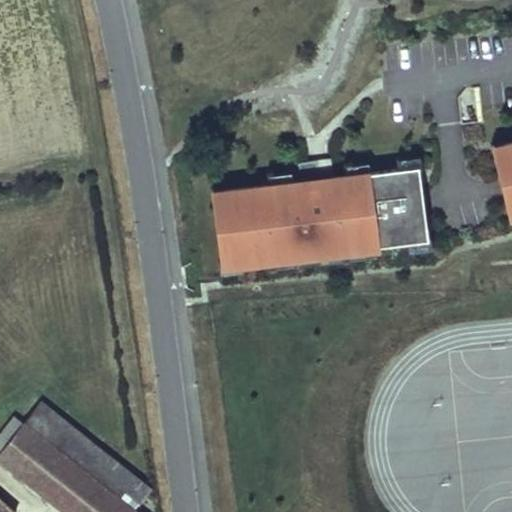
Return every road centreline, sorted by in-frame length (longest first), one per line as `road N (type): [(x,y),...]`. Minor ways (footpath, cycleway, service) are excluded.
road 1 (unclassified): [(108,0),(186,511)]
road 2 (unclassified): [(455,189),(439,77),(511,65)]
